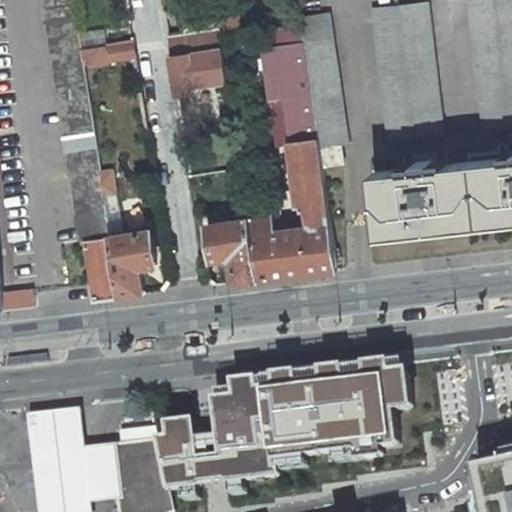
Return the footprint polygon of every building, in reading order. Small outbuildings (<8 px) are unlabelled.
[(42,0),(81,241),(86,240),(111,236),(104,194),(101,172),(85,66),(83,49),(74,0),(42,0)] [(511,124),(511,0),(469,0),(484,128),(511,124)] [(445,133),(430,2),(374,8),(389,139),(445,133)] [(222,27),(220,16),(220,11),(185,17),(187,32),(222,27)] [(245,32),(242,13),(220,16),(222,27),(223,35),(245,32)] [(305,41),(313,97),(321,147),(342,144),(349,143),(330,13),(302,17),(303,24),(302,24),(305,41)] [(305,41),(302,24),(262,30),(265,47),(305,41)] [(169,35),(172,52),(225,43),(223,35),(222,27),(187,32),(169,35)] [(85,66),(90,65),(90,66),(137,57),(135,40),(83,49),(85,66)] [(313,97),(305,41),(265,47),(272,103),(313,97)] [(321,147),(313,97),(272,103),(278,144),(290,143),(300,212),(312,210),(315,227),(301,229),(307,273),(339,270),(324,166),(321,147)] [(342,144),(321,147),(324,166),(345,163),(342,144)] [(375,173),(382,234),(511,219),(511,151),(506,152),(507,158),(448,165),(447,159),(433,160),(432,154),(415,156),(415,162),(405,163),(405,169),(375,173)] [(104,194),(116,192),(113,170),(101,172),(104,194)] [(111,236),(123,234),(116,192),(104,194),(111,236)] [(241,199),(244,218),(210,224),(216,260),(232,257),(236,282),(260,279),(251,218),(248,198),(241,199)] [(276,232),(273,215),(251,218),(260,279),(292,275),(286,231),(276,232)] [(111,236),(120,296),(146,293),(141,267),(157,264),(151,229),(123,234),(111,236)] [(292,275),(307,273),(301,229),(286,231),(292,275)] [(120,296),(111,236),(86,240),(95,299),(120,296)] [(225,394),(219,394),(224,432),(204,435),(202,415),(171,420),(173,433),(164,435),(165,441),(161,442),(172,490),(186,489),(186,501),(205,499),(205,486),(210,486),(210,482),(236,481),(237,491),(252,490),(252,480),(286,477),(286,466),(314,465),(313,454),(329,453),(329,445),(352,444),(353,457),(392,453),(391,444),(410,443),(408,433),(402,433),(401,409),(421,407),(417,365),(413,365),(412,356),(399,357),(399,355),(372,359),(372,361),(354,363),(354,361),(327,364),(328,367),(306,369),(306,366),(281,369),(281,373),(264,375),(264,373),(238,376),(239,387),(224,388),(225,394)] [(85,420),(84,408),(29,414),(30,426),(40,511),(94,511),(94,503),(122,501),(116,447),(116,445),(89,448),(85,420)] [(123,446),(116,447),(122,501),(123,511),(173,511),(177,511),(172,490),(161,442),(153,443),(151,426),(121,429),(123,446)] [(511,511),(511,457),(485,463),(495,511),(511,511)]
